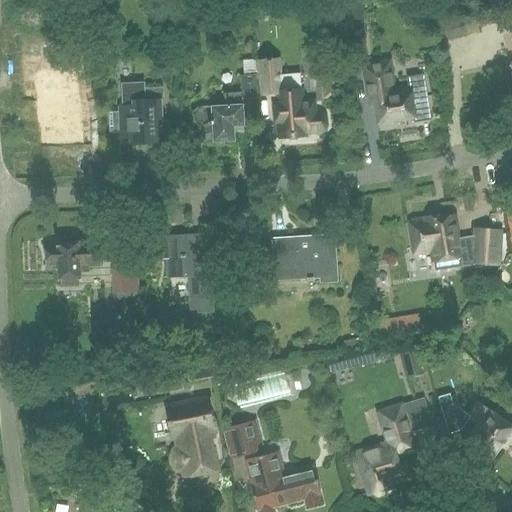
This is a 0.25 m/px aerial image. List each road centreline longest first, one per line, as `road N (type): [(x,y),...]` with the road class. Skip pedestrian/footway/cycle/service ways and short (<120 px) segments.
road 1 (residential): [(0,198),(339,180),(511,146)]
road 2 (residential): [(20,511),(0,312)]
